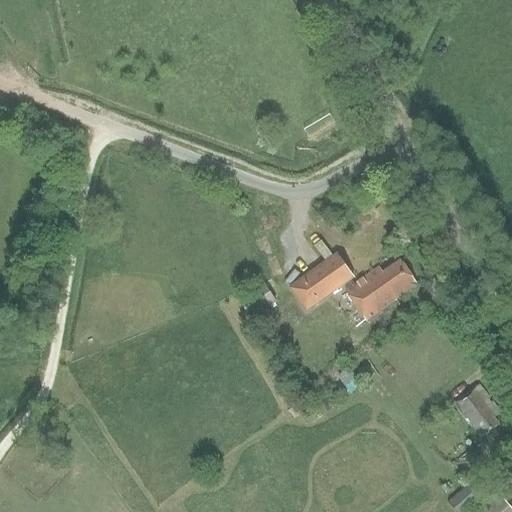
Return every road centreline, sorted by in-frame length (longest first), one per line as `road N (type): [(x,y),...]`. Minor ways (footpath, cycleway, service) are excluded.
road 1 (track): [(0,454),(49,388),(100,123),(0,78)]
road 2 (unclassified): [(405,140),(318,189),(297,192),(100,123)]
road 3 (unclassified): [(511,333),(405,140)]
road 4 (unclassified): [(405,140),(326,0)]
